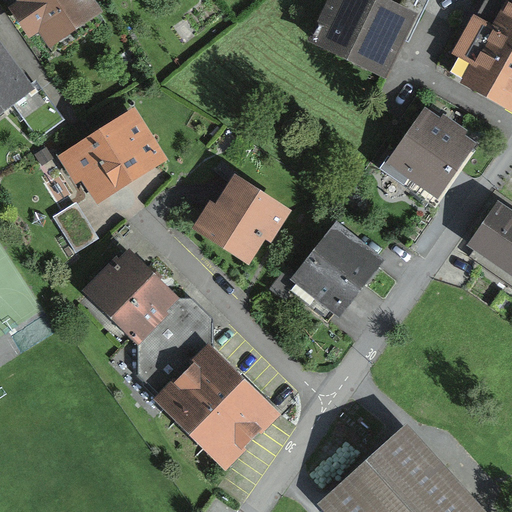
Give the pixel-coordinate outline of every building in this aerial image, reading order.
[(101,8),(95,0),(16,0),(8,5),(29,35),(38,28),(48,44),(101,8)] [(407,39),(424,0),(335,0),(315,44),(384,76),(402,37),(407,39)] [(511,0),(505,0),(494,22),(473,11),(452,52),(472,62),(461,82),(511,109),(511,0)] [(0,42),(0,110),(32,87),(0,42)] [(425,104),(387,162),(437,195),(475,137),(425,104)] [(134,107),(59,155),(76,183),(83,179),(98,202),(166,158),(134,107)] [(212,200),(195,226),(253,264),(290,208),(237,173),(217,204),(212,200)] [(511,210),(497,201),(469,243),(511,270),(511,210)] [(76,203),(53,217),(75,252),(98,237),(76,203)] [(335,222),(292,277),(339,314),(382,260),(335,222)] [(166,399),(160,404),(225,468),(274,419),(207,352),(211,323),(192,304),(174,306),(127,259),(91,295),(141,345),(143,376),(166,399)] [(474,511),(407,436),(326,508),(329,511),(474,511)]
